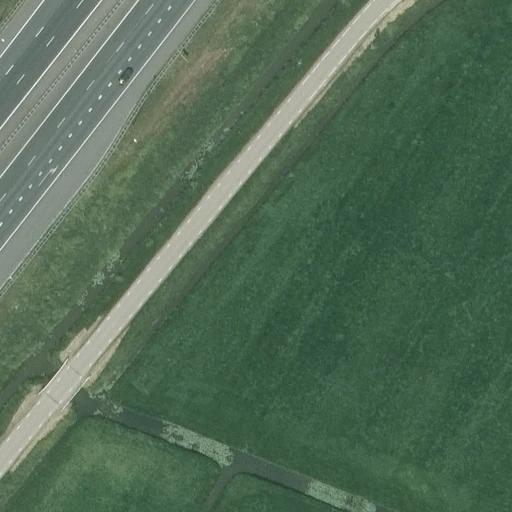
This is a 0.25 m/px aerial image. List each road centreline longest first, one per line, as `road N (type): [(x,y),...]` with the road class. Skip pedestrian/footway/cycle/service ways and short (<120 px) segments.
road 1 (tertiary): [(0,459),(389,0)]
road 2 (motorway): [(0,209),(164,0)]
